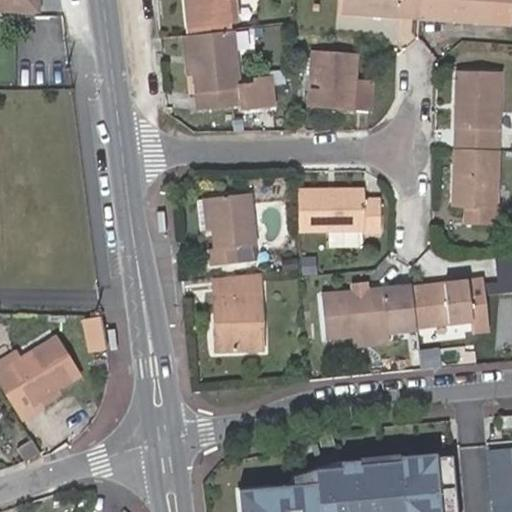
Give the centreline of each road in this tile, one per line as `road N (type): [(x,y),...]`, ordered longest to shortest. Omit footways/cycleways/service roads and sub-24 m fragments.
road 1 (residential): [(511,381),(333,398),(164,441)]
road 2 (residential): [(122,155),(415,145)]
road 3 (secondary): [(122,155),(164,441)]
road 4 (residential): [(0,492),(164,441)]
road 5 (secondary): [(101,0),(122,155)]
